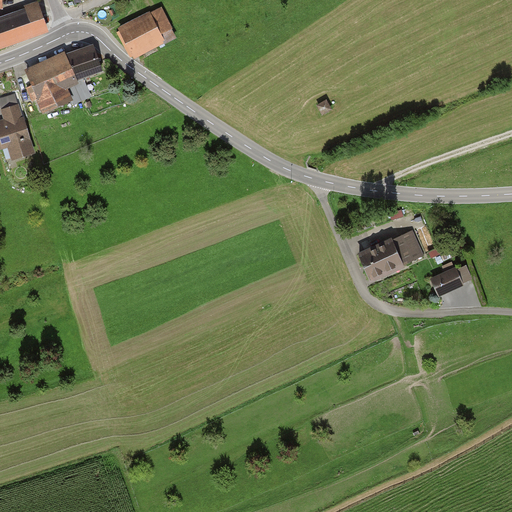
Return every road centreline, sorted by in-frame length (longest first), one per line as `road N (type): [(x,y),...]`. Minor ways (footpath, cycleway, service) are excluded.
road 1 (tertiary): [(67,34),(92,34),(295,173),(407,194),(511,194)]
road 2 (track): [(323,181),(321,195),(358,285),(380,309),(511,314)]
road 3 (track): [(371,190),(511,135)]
